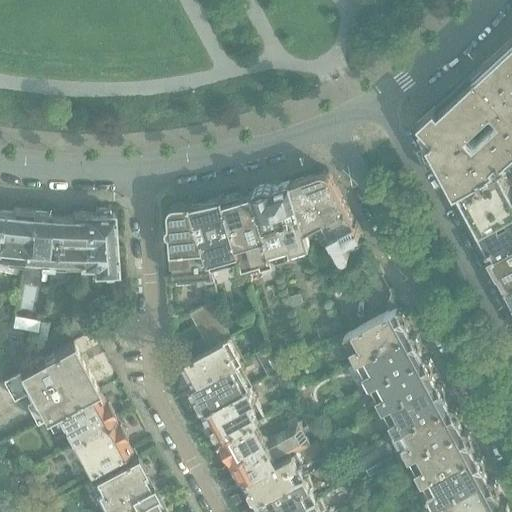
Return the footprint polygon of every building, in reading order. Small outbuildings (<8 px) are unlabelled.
[(511,42),(485,67),(488,71),(481,77),(476,73),(474,74),(476,76),(438,111),(433,106),(418,120),(422,125),(420,127),(429,143),(431,142),(472,218),(471,218),(478,232),(511,213),(511,191),(501,170),(498,165),(495,166),(494,163),(499,158),(501,161),(502,161),(503,161),(511,152),(511,42)] [(365,238),(333,177),(332,175),(329,172),(326,170),(322,170),(319,170),(292,180),(292,179),(291,179),(291,180),(308,236),(317,231),(313,225),(323,220),(331,232),(330,233),(333,239),(334,239),(341,251),(342,252),(343,253),(344,254),(345,254),(347,254),(348,254),(349,253),(350,252),(351,251),(351,249),(351,248),(350,247),(365,238)] [(308,236),(291,180),(273,186),(265,184),(258,186),(253,192),(252,192),(272,256),(277,259),(289,256),(291,250),(310,244),(308,236)] [(272,256),(252,192),(248,193),(248,191),(246,191),(248,196),(243,197),(241,190),(237,191),(237,192),(226,195),(225,195),(225,194),(222,195),(241,261),(243,268),(261,262),(262,266),(260,266),(264,279),(278,275),(272,256)] [(241,261),(222,195),(218,196),(218,197),(202,200),(194,201),(211,270),(241,261)] [(211,270),(194,201),(192,202),(192,200),(190,201),(190,202),(176,203),(173,204),(170,206),(169,209),(169,211),(174,277),(178,276),(179,287),(191,286),(190,275),(211,273),(211,270)] [(0,260),(22,263),(33,209),(14,207),(14,211),(13,211),(12,211),(11,212),(4,211),(4,210),(3,210),(0,227),(0,260)] [(117,271),(115,236),(113,214),(112,213),(110,213),(109,208),(96,207),(95,213),(92,213),(81,267),(93,267),(94,273),(117,271)] [(51,265),(60,216),(53,216),(52,214),(51,214),(52,211),(33,209),(22,263),(51,265)] [(81,267),(92,213),(92,212),(73,211),(72,215),(71,215),(70,216),(63,216),(60,215),(60,216),(51,265),(79,265),(79,267),(81,267)] [(490,257),(511,244),(511,213),(478,232),(477,233),(478,233),(479,233),(486,246),(485,246),(486,248),(485,248),(490,257)] [(511,283),(511,244),(490,257),(490,258),(491,258),(499,272),(500,271),(500,272),(500,276),(503,282),(507,284),(507,285),(506,286),(507,287),(511,283)] [(243,361),(230,337),(231,336),(219,298),(193,313),(211,346),(184,360),(197,384),(238,362),(239,363),(243,361)] [(358,360),(411,331),(406,322),(407,322),(406,321),(407,316),(408,316),(404,309),(399,307),(398,306),(367,323),(360,311),(338,323),(358,360)] [(46,340),(49,325),(41,323),(36,345),(39,344),(46,340)] [(18,354),(24,329),(9,326),(6,352),(18,354)] [(371,384),(424,355),(419,346),(420,346),(420,345),(420,344),(420,340),(418,336),(416,333),(412,331),(411,331),(358,360),(365,373),(371,384)] [(45,416),(99,388),(73,340),(19,370),(4,378),(14,397),(29,388),(34,397),(26,402),(37,421),(45,416)] [(290,363),(286,354),(273,358),(277,368),(290,363)] [(383,408),(437,379),(433,371),(433,370),(433,364),(434,364),(430,357),(430,358),(425,356),(425,355),(424,355),(371,384),(383,408)] [(250,386),(239,363),(238,362),(197,384),(192,387),(205,411),(250,386)] [(397,432),(450,404),(446,395),(446,394),(446,390),(445,386),(443,382),(440,380),(438,380),(438,379),(437,379),(383,408),(397,432)] [(363,383),(352,389),(354,393),(366,387),(364,383),(363,383)] [(265,415),(250,386),(205,411),(220,439),(256,420),(265,415)] [(99,388),(45,416),(53,432),(63,426),(71,441),(72,442),(116,419),(113,414),(113,411),(114,411),(109,401),(108,402),(106,401),(99,388)] [(410,457),(463,428),(459,419),(459,418),(459,413),(460,413),(456,406),(451,404),(451,403),(450,404),(397,432),(410,457)] [(131,448),(125,436),(125,433),(126,433),(121,424),(120,424),(118,423),(116,419),(72,442),(88,471),(131,448)] [(231,459),(266,439),(256,420),(220,439),(231,459)] [(294,454),(311,444),(299,421),(266,439),(231,459),(243,481),(246,479),(294,454)] [(423,481),(476,452),(472,443),(472,442),(472,438),(472,434),(469,431),(466,429),(464,428),(463,428),(410,457),(423,481)] [(436,505),(489,476),(485,467),(486,461),(482,454),(482,455),(477,453),(477,452),(476,452),(423,481),(436,505)] [(107,511),(155,488),(137,454),(93,478),(97,485),(94,487),(107,511)] [(258,501),(306,476),(304,473),(294,454),(246,479),(250,486),(250,487),(248,491),(253,500),(257,501),(258,501)] [(396,464),(392,456),(377,464),(382,472),(396,464)] [(21,470),(14,458),(2,464),(9,475),(14,473),(21,470)] [(16,487),(18,481),(14,473),(9,475),(6,477),(23,508),(31,504),(26,496),(20,494),(16,487)] [(291,511),(318,498),(311,486),(315,484),(310,474),(306,476),(258,501),(262,509),(261,511),(291,511)] [(481,511),(502,500),(498,492),(498,491),(498,487),(498,483),(495,479),(492,477),(490,477),(490,476),(489,476),(436,505),(439,511),(481,511)] [(404,491),(416,484),(413,479),(401,485),(404,491)] [(168,511),(158,492),(155,488),(107,511),(168,511)] [(325,511),(323,509),(327,507),(321,496),(318,498),(291,511),(325,511)] [(511,511),(511,509),(511,510),(508,504),(509,503),(507,501),(507,502),(502,500),(481,511),(511,511)]
